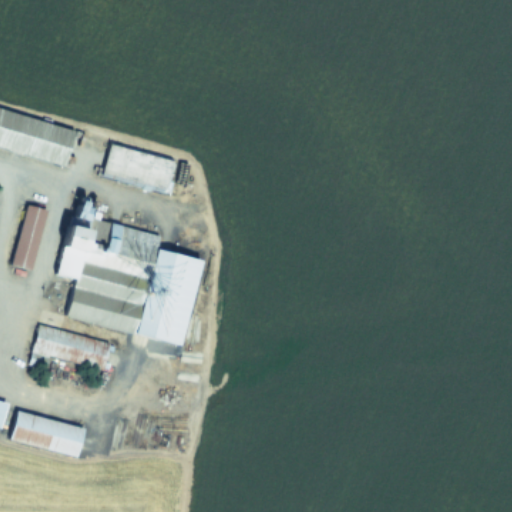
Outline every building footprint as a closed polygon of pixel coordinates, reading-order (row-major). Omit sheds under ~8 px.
[(0,149),(63,165),(72,128),(0,109),(0,149)] [(99,174),(165,190),(173,159),(107,144),(99,174)] [(71,279),(62,318),(179,344),(197,259),(154,250),(157,234),(89,219),(91,208),(70,204),(55,276),(71,279)] [(44,210),(23,205),(8,266),(29,271),(44,210)] [(35,325),(25,364),(43,368),(46,356),(104,370),(110,343),(35,325)] [(81,427),(13,410),(6,439),(74,456),(81,427)]
